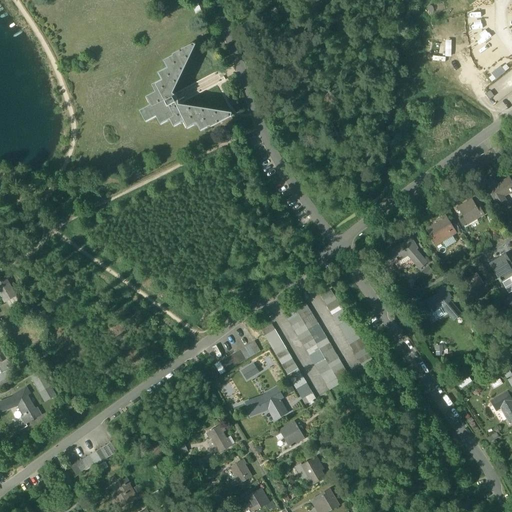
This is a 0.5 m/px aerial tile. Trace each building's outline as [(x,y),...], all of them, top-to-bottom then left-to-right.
[(198,3),(201,13),(207,11),(204,1),(206,0),(205,0),(192,0),(194,4),(198,3)] [(220,71),(172,96),(171,93),(193,45),(173,56),(173,57),(167,60),(170,66),(167,68),(168,69),(161,72),(164,78),(161,80),(162,81),(155,84),(159,90),(155,92),(156,93),(150,96),(153,102),(150,104),(151,106),(143,110),(149,121),(157,117),(158,119),(161,118),(164,124),(171,120),(171,122),(174,120),(177,126),(184,123),(184,124),(187,122),(191,128),(197,125),(198,126),(201,124),(204,130),(210,127),(211,128),(231,117),(179,108),(177,106),(225,81),(220,71)] [(501,66),(491,73),(496,80),(506,73),(501,66)] [(484,95),(488,100),(493,97),(489,92),(484,95)] [(225,111),(226,104),(201,100),(199,107),(225,111)] [(498,145),(493,148),(499,158),(504,155),(498,145)] [(494,161),(499,158),(493,148),(488,151),(483,154),(478,157),(473,160),(468,163),(464,166),(459,169),(460,170),(464,178),(469,175),(474,172),(479,169),(484,167),(489,164),(494,161)] [(455,173),(461,183),(465,180),(464,178),(460,170),(455,173)] [(491,177),(484,181),(488,188),(495,184),(491,177)] [(488,190),(502,212),(508,209),(502,198),(511,191),(511,182),(510,178),(498,185),(497,184),(493,187),(488,190)] [(464,218),(467,224),(484,214),(480,208),(477,209),(472,200),(458,208),(464,218)] [(427,231),(436,245),(442,241),(442,242),(453,235),(456,233),(446,216),(440,219),(442,222),(427,231)] [(463,227),(467,224),(464,218),(459,221),(463,227)] [(453,235),(442,242),(446,248),(457,242),(453,235)] [(406,243),(394,250),(392,247),(381,254),(387,265),(396,260),(397,262),(398,261),(400,266),(412,259),(420,269),(427,264),(415,251),(413,246),(414,245),(409,237),(404,240),(406,243)] [(506,255),(490,265),(498,279),(498,280),(500,283),(501,282),(505,288),(511,283),(511,270),(510,268),(511,266),(511,265),(511,263),(506,255)] [(428,266),(421,272),(426,278),(434,272),(428,266)] [(464,283),(473,298),(489,288),(485,282),(483,284),(478,275),(464,283)] [(0,281),(0,291),(6,302),(16,296),(6,278),(0,281)] [(448,313),(455,320),(461,315),(450,302),(449,300),(451,298),(445,287),(438,291),(440,294),(426,303),(432,312),(442,306),(448,313)] [(320,296),(323,301),(333,295),(330,290),(320,296)] [(374,364),(371,359),(368,354),(367,352),(365,349),(362,344),(359,339),(357,334),(354,329),(351,324),(348,320),(345,315),(342,310),(339,305),(336,300),(333,295),(323,301),(326,306),(329,311),(332,316),(335,321),(338,326),(340,331),(343,336),(346,340),(349,345),(352,350),(355,355),(357,358),(358,360),(361,365),(364,370),(374,364)] [(304,305),(296,310),(286,316),(289,321),(289,322),(292,326),(294,331),(297,336),(300,341),(303,346),(306,351),(309,356),(312,361),(315,366),(318,371),(321,375),(323,380),(326,385),(329,390),(340,384),(350,378),(347,373),(344,368),(341,363),(338,358),(335,353),(333,349),(330,344),(327,339),(324,334),(321,329),(318,324),(315,319),(312,314),(309,309),(306,304),(305,305),(304,305)] [(425,306),(416,311),(420,319),(430,313),(425,306)] [(442,306),(432,312),(436,320),(448,313),(442,306)] [(473,320),(477,327),(483,324),(479,317),(473,320)] [(316,399),(313,393),(310,389),(307,384),(304,379),(301,374),(298,369),(295,364),(292,359),(289,354),(286,349),(284,344),(281,339),(278,335),(275,330),(272,324),(262,331),(265,336),(267,341),(270,346),(273,350),(276,355),(279,360),(282,365),(285,370),(288,375),(291,380),(294,385),(296,390),(299,395),(302,400),(305,405),(316,399)] [(254,341),(249,344),(244,347),(239,350),(234,353),(229,356),(224,359),(220,362),(215,364),(221,375),(226,372),(231,369),(235,366),(240,363),(245,360),(250,357),(256,354),(260,352),(254,341)] [(255,363),(241,370),(246,380),(260,373),(255,363)] [(4,372),(7,376),(14,372),(11,366),(4,371),(4,372)] [(508,369),(503,372),(507,378),(511,375),(508,369)] [(0,388),(10,382),(8,377),(7,376),(4,372),(0,374),(0,388)] [(32,378),(40,390),(48,385),(41,372),(32,378)] [(500,379),(491,384),(493,389),(502,384),(500,379)] [(21,417),(26,424),(41,415),(37,407),(35,409),(27,395),(29,394),(26,388),(15,394),(17,396),(14,398),(0,402),(0,408),(1,411),(18,405),(24,415),(21,417)] [(268,408),(275,419),(285,413),(277,399),(281,397),(277,390),(263,399),(248,404),(251,415),(268,408)] [(511,401),(511,400),(511,401),(507,393),(492,402),(496,410),(500,408),(510,424),(511,423),(511,401)] [(280,431),(289,447),(305,438),(295,422),(280,431)] [(221,425),(219,427),(211,431),(206,434),(210,440),(212,438),(221,453),(233,446),(230,440),(228,442),(223,433),(225,432),(221,425)] [(486,439),(489,444),(499,438),(496,433),(492,435),(486,439)] [(115,440),(110,443),(105,445),(100,448),(95,451),(90,454),(85,457),(80,460),(76,463),(82,473),(87,470),(91,467),(96,465),(101,462),(106,459),(111,456),(116,453),(121,450),(115,440)] [(303,465),(314,485),(325,478),(319,468),(322,467),(316,457),(303,465)] [(238,479),(240,484),(252,477),(245,465),(246,465),(243,460),(231,467),(238,479)] [(71,466),(77,476),(82,473),(76,463),(71,466)] [(115,486),(121,496),(112,501),(116,508),(125,503),(133,498),(135,501),(143,496),(138,487),(132,490),(128,485),(130,484),(127,479),(115,486)] [(244,496),(253,511),(254,511),(269,503),(261,489),(252,495),(250,492),(244,496)] [(314,503),(319,511),(329,511),(339,506),(329,490),(318,496),(320,499),(314,503)]
